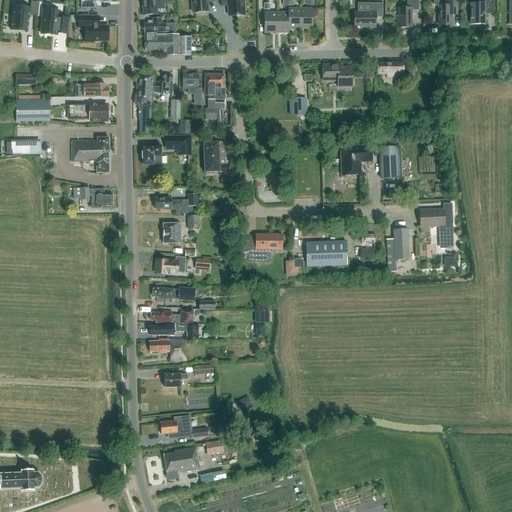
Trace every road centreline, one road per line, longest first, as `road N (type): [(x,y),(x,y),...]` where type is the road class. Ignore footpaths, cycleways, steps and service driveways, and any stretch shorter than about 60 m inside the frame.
road 1 (tertiary): [(152,511),(133,453),(126,62)]
road 2 (residential): [(233,62),(253,210),(381,210)]
road 3 (tertiary): [(332,54),(511,53)]
road 4 (residential): [(0,50),(126,62)]
